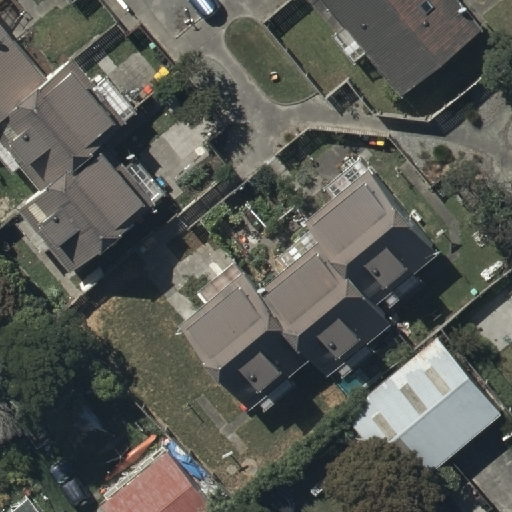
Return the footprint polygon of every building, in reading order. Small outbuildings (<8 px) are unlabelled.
[(0,0),(0,165),(2,168),(12,159),(43,194),(20,213),(28,224),(19,230),(34,250),(45,241),(74,280),(166,197),(138,160),(126,169),(111,150),(132,132),(126,126),(138,115),(110,84),(99,93),(78,69),(55,90),(0,27),(0,2),(2,0),(0,0)] [(319,0),(342,30),(332,38),(355,68),(365,60),(400,106),(487,41),(480,32),(482,31),(458,0),(319,0)] [(197,294),(206,306),(176,335),(212,371),(207,376),(250,420),(263,408),(266,411),(310,369),(325,385),(338,372),(348,382),(376,355),(372,351),(392,330),(378,315),(390,303),(396,309),(423,284),(419,280),(444,256),(362,172),(305,228),(312,235),(280,265),(290,275),(276,288),(260,272),(252,280),(232,259),(197,294)] [(437,334),(349,404),(407,476),(495,407),(437,334)] [(220,511),(170,449),(110,500),(119,511),(220,511)]
